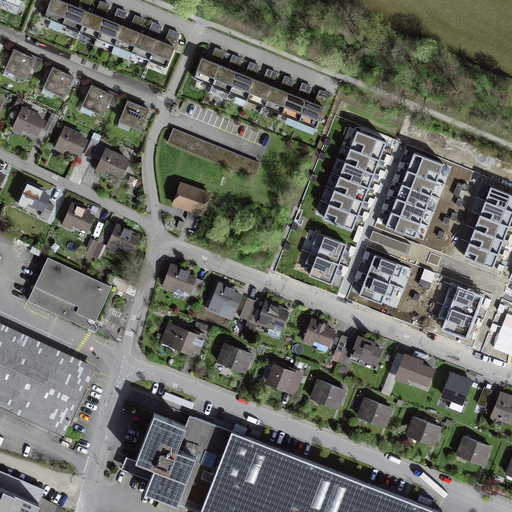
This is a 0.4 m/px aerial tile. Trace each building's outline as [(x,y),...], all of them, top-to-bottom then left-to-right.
[(0,0),(21,8),(24,0),(0,0)] [(75,7),(58,0),(51,0),(44,18),(167,67),(175,47),(162,42),(144,34),(127,27),(110,21),(92,13),(75,7)] [(37,60),(16,50),(7,70),(28,80),(37,60)] [(224,67),(206,60),(202,58),(193,78),(316,128),(324,108),(312,103),(294,95),(276,88),(259,81),(241,74),(224,67)] [(76,78),(54,68),(45,88),(67,98),(76,78)] [(115,96),(93,86),(84,106),(105,116),(115,96)] [(152,110),(129,101),(121,122),(143,131),(152,110)] [(45,120),(22,109),(15,125),(37,136),(45,120)] [(57,120),(50,117),(45,130),(52,133),(57,120)] [(91,139),(65,127),(56,146),(82,157),(91,139)] [(211,144),(204,141),(198,138),(191,135),(184,133),(177,130),(174,128),(168,142),(228,167),(234,153),(231,152),(224,149),(217,146),(211,144)] [(379,159),(386,141),(357,130),(350,148),(379,159)] [(132,159),(108,148),(99,167),(124,178),(132,159)] [(374,172),(379,159),(350,148),(345,161),(374,172)] [(436,181),(443,163),(414,152),(407,170),(436,181)] [(369,187),(374,172),(345,161),(339,175),(369,187)] [(431,195),(436,181),(407,170),(402,184),(431,195)] [(363,201),(369,187),(339,175),(334,189),(363,201)] [(52,194),(28,183),(19,202),(44,213),(52,194)] [(201,214),(209,194),(182,183),(175,204),(201,214)] [(426,209),(431,195),(402,184),(396,197),(426,209)] [(511,193),(491,185),(485,200),(511,210),(511,193)] [(358,214),(363,201),(334,189),(328,203),(358,214)] [(420,223),(426,209),(396,197),(391,211),(420,223)] [(511,210),(485,200),(480,214),(509,225),(511,217),(511,210)] [(352,229),(358,214),(328,203),(323,217),(352,229)] [(98,215),(73,204),(64,223),(89,234),(98,215)] [(415,237),(420,223),(391,211),(385,226),(415,237)] [(480,214),(474,228),(504,239),(509,225),(480,214)] [(185,222),(179,220),(176,228),(182,230),(185,222)] [(140,236),(108,223),(99,242),(116,250),(118,245),(133,252),(140,236)] [(474,228),(469,241),(498,253),(504,239),(474,228)] [(0,231),(0,239),(8,244),(11,237),(0,231)] [(411,246),(373,231),(370,240),(408,255),(411,246)] [(339,263),(347,244),(324,235),(317,255),(339,263)] [(92,256),(99,242),(91,239),(84,253),(92,256)] [(469,241),(463,256),(493,267),(498,253),(469,241)] [(331,283),(339,263),(317,255),(309,275),(331,283)] [(374,255),(367,274),(389,283),(397,263),(374,255)] [(30,300),(92,328),(109,290),(48,261),(30,300)] [(200,275),(173,264),(165,284),(192,295),(200,275)] [(431,283),(435,273),(425,269),(421,279),(431,283)] [(367,274),(359,293),(381,302),(389,283),(367,274)] [(243,291),(217,282),(207,312),(219,316),(223,305),(236,310),(243,291)] [(459,287),(451,307),(474,316),(482,296),(459,287)] [(253,300),(247,298),(242,314),(249,316),(253,300)] [(291,312),(266,303),(258,324),(283,333),(291,312)] [(511,330),(511,307),(509,306),(502,326),(511,330)] [(451,307),(444,327),(466,336),(474,316),(451,307)] [(336,328),(312,319),(305,339),(328,348),(336,328)] [(254,325),(248,322),(243,334),(250,336),(254,325)] [(206,337),(168,324),(161,345),(199,358),(206,337)] [(0,401),(67,431),(94,369),(0,326),(0,401)] [(511,353),(511,330),(502,326),(494,346),(511,353)] [(348,339),(341,336),(332,360),(339,362),(344,349),(348,339)] [(386,349),(359,339),(352,357),(379,367),(386,349)] [(254,353),(225,343),(218,362),(247,373),(254,353)] [(351,352),(344,349),(339,362),(346,365),(351,352)] [(437,368),(406,355),(398,375),(429,388),(437,368)] [(303,375),(275,365),(269,384),(296,393),(303,375)] [(475,382),(452,373),(442,397),(465,406),(475,382)] [(348,390),(316,380),(310,400),(341,410),(348,390)] [(497,392),(484,388),(477,407),(490,411),(497,392)] [(511,396),(502,392),(493,417),(511,423),(511,396)] [(395,409),(366,398),(359,416),(388,427),(395,409)] [(439,511),(196,417),(191,428),(155,414),(147,435),(136,462),(154,469),(145,491),(199,511),(439,511)] [(444,428),(413,416),(406,436),(437,448),(444,428)] [(493,447),(463,436),(456,454),(486,465),(493,447)] [(0,511),(41,511),(36,510),(39,503),(0,486),(0,511)]
